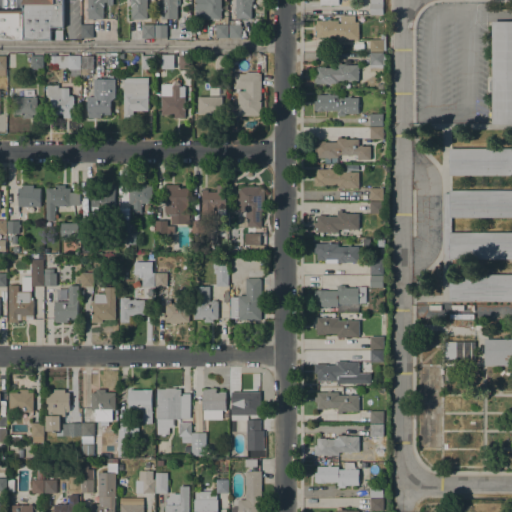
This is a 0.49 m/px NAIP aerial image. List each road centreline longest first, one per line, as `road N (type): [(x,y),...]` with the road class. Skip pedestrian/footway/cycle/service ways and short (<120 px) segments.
road 1 (residential): [(285,511),(284,0)]
road 2 (residential): [(286,355),(0,355)]
road 3 (residential): [(285,150),(0,151)]
